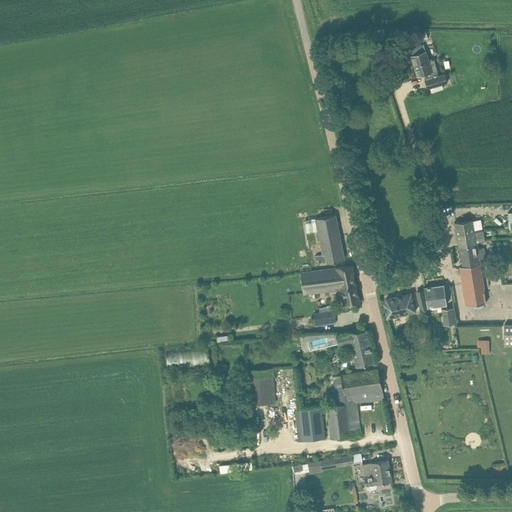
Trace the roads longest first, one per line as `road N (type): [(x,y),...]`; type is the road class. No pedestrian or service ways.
road 1 (unclassified): [(367,281),(296,0)]
road 2 (residential): [(367,281),(424,266),(443,242),(388,60)]
road 3 (unclassified): [(419,500),(367,281)]
